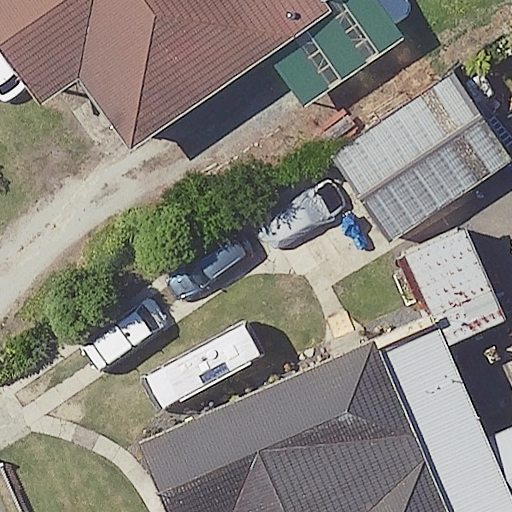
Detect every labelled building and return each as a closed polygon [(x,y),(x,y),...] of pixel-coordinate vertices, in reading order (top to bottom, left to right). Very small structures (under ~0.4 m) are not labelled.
[(0,0),(0,41),(39,97),(77,71),(130,146),(268,50),(334,3),(331,0),(0,0)] [(384,0),(331,0),(334,3),(268,50),(307,105),(408,33),(384,0)] [(511,154),(455,71),(335,152),(393,238),(511,157),(511,154)] [(432,300),(374,326),(457,511),(511,511),(511,420),(490,430),(432,300)] [(457,511),(374,326),(135,431),(171,511),(221,511),(230,508),(231,511),(457,511)]
